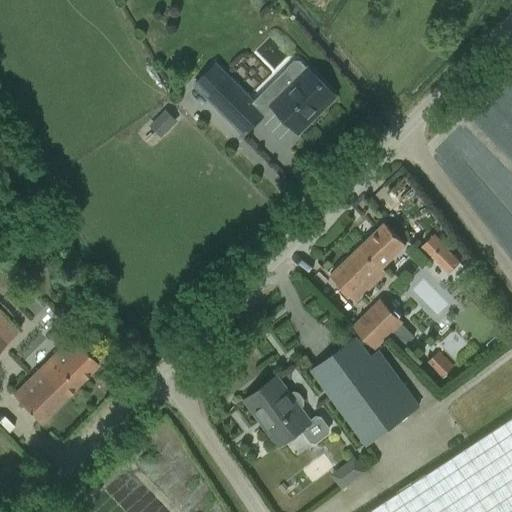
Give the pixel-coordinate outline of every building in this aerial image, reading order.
[(272,105),(299,132),(312,120),(308,116),(332,93),(299,61),(293,61),(286,68),(286,74),(294,82),(272,105)] [(213,63),(193,83),(244,134),(264,114),(213,63)] [(188,136),(203,120),(195,112),(179,128),(188,136)] [(356,301),(386,272),(382,268),(406,245),(384,223),(330,275),(356,301)] [(434,233),(419,247),(429,258),(430,257),(447,274),(460,261),(444,245),(445,244),(434,233)] [(401,323),(402,323),(380,302),(353,327),(375,349),(391,334),(401,323)] [(0,348),(17,332),(3,318),(0,315),(0,348)] [(401,323),(391,334),(403,347),(414,336),(401,323)] [(419,406),(378,351),(370,357),(356,337),(311,371),(366,445),(419,406)] [(12,395),(39,423),(98,364),(76,342),(57,361),(52,356),(12,395)] [(438,351),(425,364),(441,379),(454,366),(438,351)] [(457,353),(450,360),(466,375),(473,368),(457,353)] [(304,405),(304,399),(298,393),(293,392),(290,395),(276,376),(245,400),(261,421),(265,418),(283,443),(302,429),(311,442),(315,442),(328,433),(328,429),(320,418),(316,417),(310,422),(300,408),(304,405)] [(511,511),(511,417),(383,501),(366,511),(511,511)] [(353,458),(341,466),(352,481),(364,472),(353,458)]
